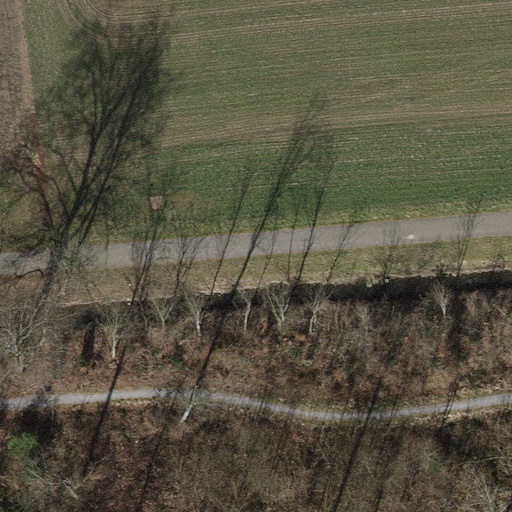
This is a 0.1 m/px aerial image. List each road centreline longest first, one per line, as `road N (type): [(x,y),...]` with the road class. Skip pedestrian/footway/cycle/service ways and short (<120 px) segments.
road 1 (track): [(511,396),(326,416),(169,393),(0,406)]
road 2 (track): [(511,222),(0,264)]
